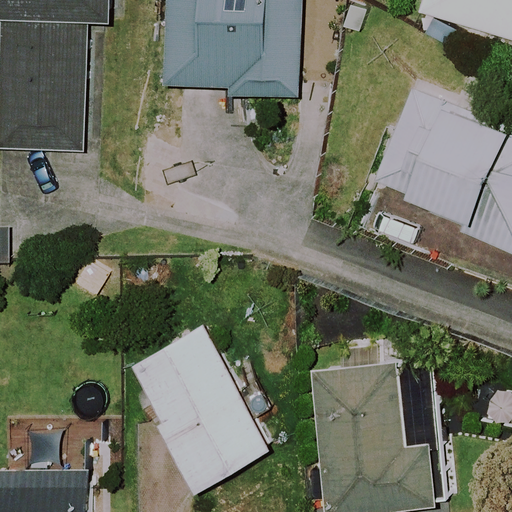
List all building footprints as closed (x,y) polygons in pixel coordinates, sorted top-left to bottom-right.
[(0,0),(0,15),(3,15),(90,21),(111,22),(112,0),(0,0)] [(301,92),(306,0),(172,0),(168,78),(235,82),(235,88),(301,92)] [(511,0),(423,0),(421,9),(511,35),(511,0)] [(90,21),(3,15),(0,91),(0,147),(85,151),(90,21)] [(479,214),(511,132),(511,123),(421,87),(385,177),(479,214)] [(511,132),(479,214),(473,228),(511,243),(511,132)] [(11,227),(0,226),(0,263),(10,263),(11,227)] [(208,321),(145,357),(179,416),(171,421),(207,484),(278,444),(208,321)] [(340,510),(461,496),(444,349),(314,364),(320,411),(329,409),(340,510)] [(0,511),(92,511),(93,469),(0,468),(0,511)]
